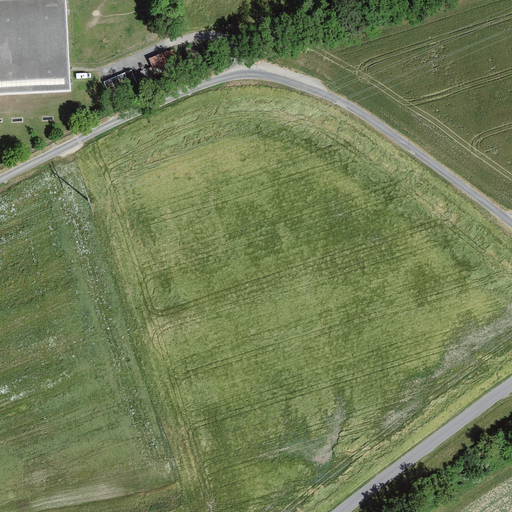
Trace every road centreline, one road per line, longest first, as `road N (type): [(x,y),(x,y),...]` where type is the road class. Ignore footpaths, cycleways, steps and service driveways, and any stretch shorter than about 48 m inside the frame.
road 1 (unclassified): [(0,178),(159,100),(259,74),(344,102),(511,224)]
road 2 (tertiary): [(341,511),(511,385)]
